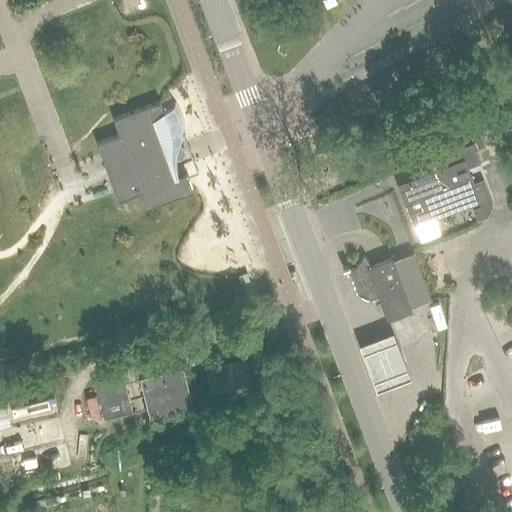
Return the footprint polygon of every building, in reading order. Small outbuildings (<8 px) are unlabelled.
[(114,118),(120,134),(97,142),(108,170),(119,200),(141,192),(147,207),(193,190),(187,173),(181,175),(180,171),(179,167),(179,163),(179,159),(181,159),(182,158),(184,155),(185,153),(185,150),(183,147),(181,145),(183,140),(184,137),(185,133),(185,129),(185,125),(184,120),(183,116),(182,112),(181,109),(179,105),(176,101),(164,110),(160,101),(149,105),(129,112),(114,118)] [(443,169),(400,185),(415,224),(477,200),(478,199),(472,182),(467,169),(480,164),(473,144),(438,157),(443,169)] [(479,205),(472,208),(476,220),(485,216),(483,211),(490,208),(488,203),(491,202),(482,179),(481,179),(473,182),(472,182),(478,199),(477,200),(479,205)] [(412,252),(392,259),(405,293),(410,307),(424,302),(430,299),(412,252)] [(364,255),(354,268),(350,270),(358,293),(370,299),(380,296),(388,318),(400,313),(410,310),(391,259),(380,263),(370,267),(364,255)] [(393,327),(359,340),(376,388),(411,376),(393,327)] [(247,361),(207,369),(214,404),(254,395),(247,361)] [(184,367),(141,377),(151,419),(194,409),(184,367)] [(97,389),(104,420),(131,413),(124,383),(97,389)] [(47,394),(1,401),(4,423),(50,415),(47,394)]
